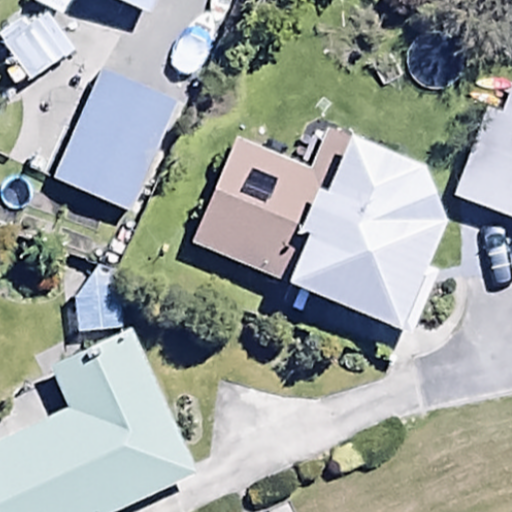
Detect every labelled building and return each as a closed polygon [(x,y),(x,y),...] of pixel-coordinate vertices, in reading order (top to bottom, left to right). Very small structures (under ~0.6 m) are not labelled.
[(154,0),(87,0),(143,26),(154,0)] [(125,221),(170,103),(94,73),(49,191),(125,221)] [(511,226),(511,92),(505,90),(492,125),(477,119),(446,203),(511,226)] [(388,363),(440,237),(415,169),(318,129),(299,174),(229,145),(184,254),(340,319),(331,339),(388,363)] [(46,385),(6,403),(13,417),(0,422),(0,511),(123,511),(189,481),(123,341),(42,376),(46,385)]
